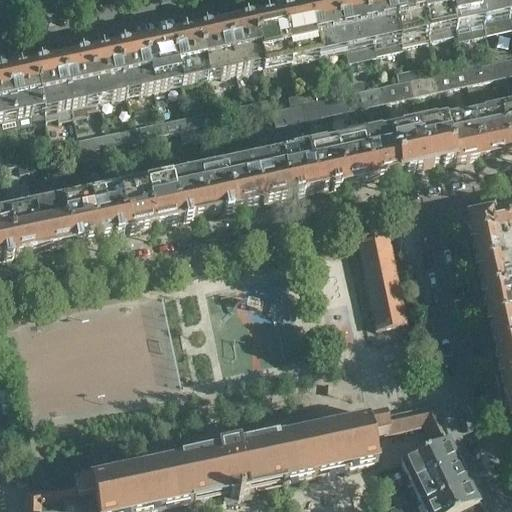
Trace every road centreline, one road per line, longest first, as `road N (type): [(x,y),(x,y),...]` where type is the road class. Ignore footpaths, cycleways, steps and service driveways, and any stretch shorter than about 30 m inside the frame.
road 1 (residential): [(0,303),(433,204)]
road 2 (residential): [(511,493),(472,413),(433,204)]
road 3 (residential): [(0,52),(253,0)]
